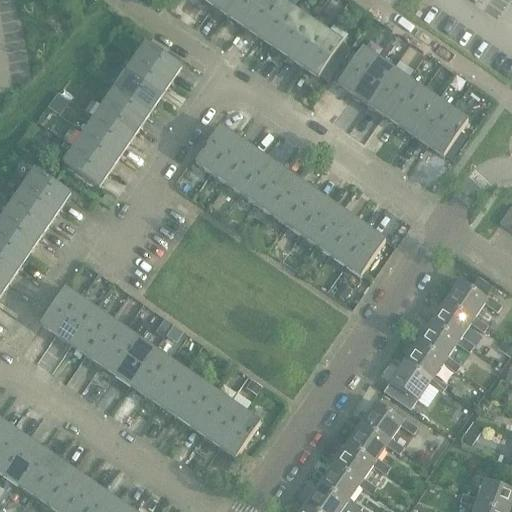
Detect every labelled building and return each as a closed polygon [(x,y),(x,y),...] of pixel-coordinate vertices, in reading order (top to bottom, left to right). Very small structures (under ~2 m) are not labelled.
[(198,0),(212,10),(218,0),(198,0)] [(218,0),(212,10),(227,20),(240,0),(218,0)] [(240,0),(227,20),(242,30),(262,0),(240,0)] [(274,0),(262,0),(242,30),(256,40),(281,4),(274,0)] [(281,4),(256,40),(271,50),(296,15),(281,4)] [(296,15),(271,50),(286,60),(310,25),(296,15)] [(310,25),(286,60),(301,70),(325,35),(310,25)] [(325,35),(301,70),(316,81),(318,78),(328,84),(350,52),(325,35)] [(133,62),(168,86),(179,71),(144,47),(133,62)] [(337,87),(352,98),(377,63),(361,52),(337,87)] [(123,77),(158,101),(168,86),(133,62),(123,77)] [(377,63),(352,98),(367,108),(391,73),(377,63)] [(391,73),(367,108),(382,118),(406,83),(391,73)] [(113,92),(148,116),(158,101),(123,77),(113,92)] [(406,83),(382,118),(396,129),(421,94),(406,83)] [(103,106),(138,130),(148,116),(113,92),(103,106)] [(421,94),(396,129),(411,139),(435,104),(421,94)] [(435,104),(411,139),(426,149),(450,114),(435,104)] [(93,121),(128,145),(138,130),(103,106),(93,121)] [(450,114),(426,149),(442,160),(465,125),(450,114)] [(83,136),(118,160),(128,145),(93,121),(83,136)] [(194,165),(210,176),(234,140),(219,130),(194,165)] [(72,150),(107,175),(118,160),(83,136),(72,150)] [(234,140),(210,176),(225,186),(249,151),(234,140)] [(97,190),(107,175),(72,150),(62,166),(97,190)] [(249,151),(225,186),(240,196),(264,161),(249,151)] [(264,161),(240,196),(254,206),(279,171),(264,161)] [(279,171),(254,206),(269,217),(294,181),(279,171)] [(22,189),(58,213),(68,198),(33,173),(22,189)] [(294,181),(269,217),(284,227),(309,192),(294,181)] [(12,204),(48,228),(58,213),(22,189),(12,204)] [(309,192),(284,227),(299,237),(323,202),(309,192)] [(323,202),(299,237),(314,247),(338,212),(323,202)] [(2,218),(37,243),(48,228),(12,204),(2,218)] [(511,226),(511,208),(511,207),(498,226),(508,233),(511,226)] [(338,212),(314,247),(329,258),(353,222),(338,212)] [(0,221),(0,238),(27,257),(37,243),(2,218),(0,221)] [(353,222),(329,258),(344,268),(368,233),(353,222)] [(368,233),(344,268),(359,279),(383,243),(368,233)] [(0,260),(17,272),(27,257),(0,238),(0,260)] [(0,281),(7,287),(17,272),(0,260),(0,281)] [(477,279),(471,288),(485,298),(491,289),(477,279)] [(342,284),(334,295),(342,301),(350,291),(342,284)] [(443,305),(484,332),(486,328),(473,320),(482,306),(495,315),(500,308),(487,299),(485,303),(457,284),(443,305)] [(39,326),(40,327),(55,337),(79,302),(63,291),(39,326)] [(79,302),(55,337),(69,347),(94,312),(79,302)] [(430,325),(470,352),(472,348),(460,339),(468,326),(481,335),(484,332),(443,305),(430,325)] [(94,312),(69,347),(84,358),(109,322),(94,312)] [(163,321),(154,334),(162,340),(164,337),(171,327),(163,321)] [(109,322),(84,358),(99,368),(123,333),(109,322)] [(416,345),(456,371),(458,369),(445,360),(455,346),(467,355),(470,352),(430,325),(416,345)] [(171,327),(164,337),(175,344),(182,334),(174,329),(171,327)] [(123,333),(99,368),(114,378),(138,343),(123,333)] [(138,343),(114,378),(129,388),(153,353),(138,343)] [(403,365),(442,391),(444,389),(431,381),(441,367),(453,375),(456,371),(416,345),(403,365)] [(511,351),(504,346),(500,352),(510,359),(511,355),(511,351)] [(153,353),(129,388),(144,399),(168,363),(153,353)] [(168,363),(144,399),(159,409),(183,374),(168,363)] [(392,388),(386,397),(409,413),(415,403),(426,410),(437,394),(439,395),(442,391),(403,365),(389,385),(392,388)] [(183,374),(159,409),(174,419),(198,384),(183,374)] [(251,382),(245,390),(256,397),(261,389),(251,382)] [(198,384),(174,419),(189,429),(213,394),(198,384)] [(213,394),(189,429),(203,440),(228,404),(213,394)] [(228,404),(203,440),(218,450),(243,415),(228,404)] [(359,426),(400,454),(402,450),(389,442),(399,428),(411,437),(416,431),(404,423),(409,415),(398,408),(392,418),(374,406),(359,426)] [(243,415),(218,450),(234,461),(258,425),(243,415)] [(0,424),(0,448),(12,432),(0,424)] [(472,425),(462,440),(471,446),(481,431),(472,425)] [(346,447),(385,474),(388,471),(375,462),(385,449),(397,457),(400,454),(359,426),(346,447)] [(12,432),(0,448),(0,475),(2,477),(26,442),(12,432)] [(26,442),(2,477),(17,488),(41,453),(26,442)] [(332,467),(372,494),(374,491),(362,482),(371,469),(383,477),(385,474),(346,447),(332,467)] [(41,453),(17,488),(32,498),(56,463),(41,453)] [(56,463),(32,498),(47,508),(71,473),(56,463)] [(318,487),(354,511),(359,511),(360,511),(348,502),(357,489),(369,498),(372,494),(332,467),(318,487)] [(71,473),(47,508),(52,511),(65,511),(86,483),(71,473)] [(86,483),(65,511),(87,511),(101,494),(86,483)] [(461,497),(459,502),(487,511),(506,511),(511,496),(511,493),(482,484),(475,502),(461,497)] [(304,507),(311,511),(341,511),(343,510),(345,511),(354,511),(318,487),(304,507)] [(101,494),(87,511),(109,511),(115,504),(101,494)] [(487,511),(459,502),(458,505),(472,510),(471,511),(487,511)]
